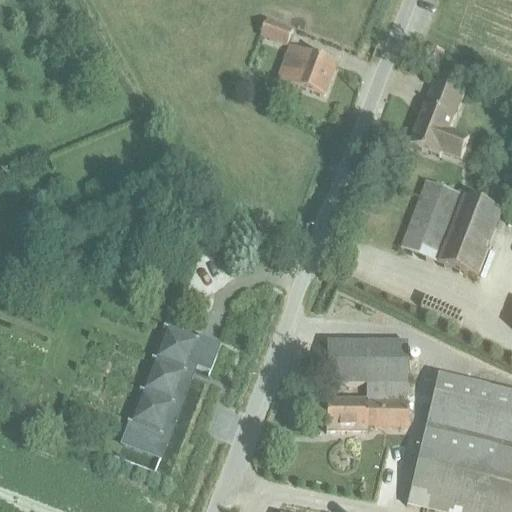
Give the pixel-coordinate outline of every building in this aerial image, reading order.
[(268,23),(261,40),(287,50),(293,33),(268,23)] [(290,49),(278,82),(325,99),(337,66),(290,49)] [(433,83),(410,148),(441,158),(442,156),(460,163),(470,140),(451,133),(465,95),(433,83)] [(426,185),(401,251),(479,282),(504,214),(426,185)] [(130,421),(176,439),(203,371),(191,366),(206,327),(171,314),(130,421)] [(407,345),(326,344),(326,387),(366,387),(366,402),(407,404),(407,345)] [(511,511),(511,395),(438,378),(407,509),(420,511),(511,511)]
